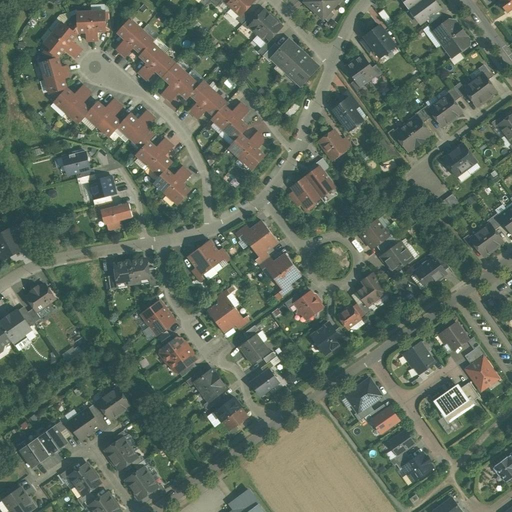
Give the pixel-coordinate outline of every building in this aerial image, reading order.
[(238,0),(231,8),(240,16),(245,11),(254,0),(238,0)] [(307,0),(306,1),(305,2),(314,10),(323,0),(307,0)] [(338,0),(323,0),(314,10),(323,18),(330,11),(339,1),(338,0)] [(402,0),(410,9),(422,0),(402,0)] [(432,0),(422,0),(410,9),(420,24),(426,20),(438,11),(440,9),(432,0)] [(511,0),(502,0),(499,3),(507,13),(511,9),(511,0)] [(255,20),(249,27),(250,27),(258,35),(273,18),(265,10),(255,20)] [(392,22),(383,10),(378,14),(387,26),(392,22)] [(245,11),(240,16),(236,19),(243,25),(251,16),(245,11)] [(334,15),(330,11),(323,18),(328,22),(334,15)] [(438,11),(426,20),(430,24),(442,15),(438,11)] [(91,12),(77,13),(77,16),(78,32),(86,32),(87,41),(92,41),(92,34),(91,12)] [(105,12),(91,12),(92,34),(98,34),(98,31),(106,31),(105,12)] [(430,24),(427,26),(432,33),(433,32),(447,22),(442,15),(430,24)] [(251,16),(243,25),(247,30),(250,27),(249,27),(255,20),(251,16)] [(273,18),(258,35),(266,43),(267,43),(271,39),(282,26),(273,18)] [(72,19),(66,26),(70,29),(71,27),(78,33),(78,32),(72,19)] [(130,19),(118,33),(125,40),(123,42),(127,46),(142,30),(130,19)] [(453,22),(447,21),(447,22),(433,32),(442,45),(462,30),(457,25),(454,21),(453,22)] [(62,23),(53,34),(73,50),(77,45),(72,41),(78,33),(71,27),(70,29),(66,26),(62,23)] [(380,26),(365,37),(375,51),(379,57),(394,45),(380,26)] [(142,30),(127,46),(132,50),(134,47),(141,54),(152,43),(154,41),(142,30)] [(462,30),(442,45),(452,57),(452,58),(459,52),(467,47),(467,41),(468,41),(465,37),(466,36),(462,30)] [(73,50),(53,34),(44,45),(48,48),(52,51),(51,52),(58,58),(64,50),(69,54),(73,50)] [(375,51),(365,38),(359,41),(369,55),(375,51)] [(271,39),(267,43),(266,43),(258,52),(263,56),(275,43),(271,39)] [(127,46),(123,42),(116,49),(121,53),(127,46)] [(291,46),(287,42),(281,49),(272,58),(273,59),(287,72),(303,54),(294,46),(291,46)] [(141,54),(140,56),(147,63),(145,65),(149,69),(164,54),(152,43),(141,54)] [(281,49),(275,43),(263,56),(269,63),(273,59),(272,58),(281,49)] [(83,50),(77,45),(73,50),(79,54),(83,50)] [(127,46),(121,53),(125,57),(132,50),(127,46)] [(48,48),(43,55),(58,58),(51,52),(52,51),(48,48)] [(79,54),(73,50),(69,54),(75,59),(79,54)] [(459,52),(452,58),(452,57),(449,59),(454,66),(464,59),(459,52)] [(175,64),(164,54),(149,69),(154,73),(156,71),(163,78),(175,64)] [(303,54),(287,72),(301,85),(316,69),(312,65),(312,63),(303,54)] [(43,55),(42,55),(41,63),(58,58),(43,55)] [(371,68),(362,55),(354,61),(368,81),(376,75),(371,68)] [(58,58),(41,63),(45,78),(68,72),(67,66),(61,68),(58,58)] [(368,81),(354,61),(346,67),(355,80),(360,87),(361,86),(368,81)] [(175,64),(163,78),(171,85),(169,87),(173,91),(187,75),(175,64)] [(145,65),(138,73),(143,77),(149,69),(145,65)] [(376,65),(371,68),(376,75),(378,78),(383,74),(376,65)] [(492,77),(483,65),(478,69),(482,74),(483,74),(487,80),(492,77)] [(149,69),(143,77),(147,81),(154,73),(149,69)] [(68,72),(45,78),(49,94),(67,89),(64,79),(70,77),(68,72)] [(482,74),(473,81),(486,99),(496,92),(487,80),(483,74),(482,74)] [(187,75),(173,91),(177,95),(179,92),(187,99),(191,95),(199,86),(187,75)] [(360,87),(355,80),(351,84),(358,93),(363,89),(361,86),(360,87)] [(464,88),(463,88),(467,93),(477,106),(486,99),(473,81),(464,88)] [(199,86),(191,95),(198,102),(197,103),(201,107),(215,93),(203,82),(199,86)] [(464,88),(460,83),(453,88),(460,97),(467,93),(463,88),(464,88)] [(88,90),(83,86),(76,93),(81,97),(88,90)] [(169,87),(162,94),(166,98),(173,91),(169,87)] [(460,97),(453,88),(446,93),(448,95),(454,102),(460,97)] [(67,89),(49,94),(56,100),(67,89)] [(74,96),(67,89),(56,100),(55,102),(67,113),(81,97),(76,93),(74,96)] [(92,94),(88,90),(81,97),(85,101),(92,94)] [(177,95),(173,91),(166,98),(171,102),(177,95)] [(359,106),(349,91),(343,95),(347,100),(347,99),(354,109),(359,106)] [(215,93),(201,107),(206,111),(207,110),(214,117),(224,106),(226,103),(215,93)] [(454,102),(448,95),(439,102),(452,120),(462,113),(454,102)] [(85,101),(81,97),(67,113),(78,124),(86,116),(91,110),(83,103),(85,101)] [(114,99),(107,108),(111,112),(119,103),(114,99)] [(347,100),(333,110),(348,130),(362,119),(354,109),(347,99),(347,100)] [(107,108),(105,109),(98,102),(91,110),(86,116),(98,126),(111,112),(107,108)] [(297,102),(286,114),(290,118),(301,106),(297,102)] [(429,108),(429,109),(434,115),(442,127),(452,120),(439,102),(429,108)] [(123,107),(119,103),(111,112),(115,116),(123,107)] [(197,103),(189,112),(194,116),(201,107),(197,103)] [(240,103),(234,111),(238,114),(245,107),(240,103)] [(427,105),(420,110),(427,120),(434,115),(429,109),(429,108),(427,105)] [(214,117),(212,119),(224,130),(238,114),(234,111),(232,113),(224,106),(214,117)] [(201,107),(194,116),(198,120),(206,111),(201,107)] [(245,107),(238,114),(242,118),(249,111),(245,107)] [(420,110),(415,114),(417,117),(417,116),(422,124),(427,120),(420,110)] [(147,111),(140,119),(144,122),(151,115),(147,111)] [(115,116),(111,112),(98,126),(109,137),(118,127),(121,124),(114,117),(115,116)] [(138,121),(130,114),(121,124),(118,127),(130,138),(144,122),(140,119),(138,121)] [(238,114),(224,130),(236,141),(241,135),(248,127),(240,121),(242,118),(238,114)] [(151,115),(144,122),(149,126),(155,119),(151,115)] [(511,115),(504,121),(498,126),(505,135),(511,130),(511,115)] [(417,117),(406,125),(420,144),(426,140),(425,139),(431,135),(422,124),(417,116),(417,117)] [(501,116),(491,123),(495,128),(498,126),(504,121),(501,116)] [(144,122),(130,138),(142,149),(149,142),(154,136),(147,129),(149,126),(144,122)] [(395,133),(399,139),(409,152),(414,148),(420,144),(406,125),(395,133)] [(393,129),(387,133),(394,143),(399,139),(395,133),(393,129)] [(333,131),(320,141),(327,151),(326,152),(327,155),(329,157),(331,159),(333,158),(333,159),(346,149),(340,141),(333,131)] [(257,132),(250,140),(254,144),(262,136),(257,132)] [(249,142),(241,135),(236,141),(229,148),(241,159),(254,144),(250,140),(249,142)] [(262,136),(254,144),(258,148),(266,140),(262,136)] [(345,138),(340,141),(346,149),(347,151),(352,147),(345,138)] [(165,139),(157,147),(162,151),(169,143),(165,139)] [(156,148),(149,142),(142,149),(136,155),(148,166),(162,151),(157,147),(156,148)] [(169,143),(162,151),(166,155),(174,146),(169,143)] [(254,144),(241,159),(253,170),(265,156),(257,149),(258,148),(254,144)] [(476,162),(463,144),(453,151),(466,170),(476,162)] [(85,151),(63,157),(68,175),(76,173),(90,170),(90,169),(85,151)] [(162,151),(148,166),(160,176),(166,170),(172,163),(165,156),(166,155),(162,151)] [(466,170),(453,151),(443,159),(457,177),(466,170)] [(187,171),(183,167),(175,175),(179,179),(187,171)] [(90,170),(76,173),(77,179),(95,175),(93,168),(90,169),(90,170)] [(319,168),(306,178),(320,198),(334,188),(319,168)] [(174,176),(166,170),(160,176),(154,183),(166,194),(179,179),(175,175),(174,176)] [(466,170),(457,177),(461,182),(470,175),(466,170)] [(187,171),(179,179),(184,183),(191,175),(187,171)] [(95,175),(77,179),(79,185),(89,183),(89,182),(96,180),(95,175)] [(96,180),(89,182),(89,183),(93,200),(111,195),(116,194),(112,176),(96,180)] [(306,178),(292,187),(294,190),(304,203),(307,207),(320,198),(306,178)] [(179,179),(166,194),(178,204),(190,191),(182,184),(184,183),(179,179)] [(304,203),(294,190),(287,196),(297,208),(304,203)] [(459,204),(452,194),(445,200),(452,209),(459,204)] [(111,195),(93,200),(95,206),(112,201),(111,195)] [(445,200),(438,205),(445,215),(452,209),(445,200)] [(112,201),(95,206),(96,212),(101,211),(114,208),(112,201)] [(114,208),(101,211),(105,224),(121,220),(132,217),(129,204),(114,208)] [(499,216),(499,217),(504,223),(511,234),(511,217),(507,211),(499,216)] [(499,216),(497,214),(492,217),(499,227),(504,223),(499,217),(499,216)] [(389,223),(383,215),(377,220),(389,236),(390,235),(392,234),(387,227),(389,226),(389,223)] [(499,227),(492,217),(487,221),(489,225),(489,224),(494,231),(499,227)] [(121,220),(107,224),(109,231),(123,227),(121,220)] [(377,220),(360,233),(372,249),(376,246),(389,236),(377,220)] [(250,230),(243,235),(251,246),(270,232),(262,221),(250,230)] [(489,225),(480,231),(493,249),(503,242),(494,231),(489,224),(489,225)] [(246,225),(235,233),(239,238),(243,235),(250,230),(246,225)] [(25,240),(17,226),(7,231),(14,245),(25,240)] [(14,245),(7,231),(0,234),(0,256),(2,260),(17,252),(14,245)] [(480,231),(470,238),(483,256),(493,249),(480,231)] [(270,232),(251,246),(259,257),(266,252),(278,243),(270,232)] [(396,243),(390,235),(389,236),(376,246),(380,251),(389,243),(392,246),(396,243)] [(210,240),(199,249),(213,268),(224,260),(218,252),(210,240)] [(227,240),(221,245),(224,249),(230,244),(227,240)] [(383,255),(381,257),(393,273),(413,258),(401,242),(397,245),(383,255)] [(389,243),(380,251),(383,255),(397,245),(396,243),(392,246),(389,243)] [(231,259),(223,248),(218,252),(224,260),(226,263),(231,259)] [(213,268),(199,249),(188,257),(196,268),(202,276),(213,268)] [(259,257),(255,260),(259,265),(270,257),(266,252),(259,257)] [(274,262),(266,268),(274,279),(293,265),(285,254),(274,262)] [(449,267),(439,254),(434,257),(444,271),(449,267)] [(270,257),(259,265),(262,270),(266,268),(274,262),(270,257)] [(444,271),(434,257),(415,272),(427,288),(446,273),(444,271)] [(143,259),(130,261),(134,284),(142,283),(141,280),(149,279),(148,270),(146,259),(143,260),(143,259)] [(130,261),(118,263),(118,264),(114,264),(116,275),(117,284),(118,284),(126,283),(126,286),(134,284),(130,261)] [(293,265),(274,279),(282,290),(290,284),(301,276),(293,265)] [(196,268),(191,272),(200,283),(204,279),(202,276),(196,268)] [(156,269),(148,270),(149,279),(150,288),(159,286),(156,269)] [(372,273),(361,281),(365,286),(356,292),(363,302),(367,307),(367,306),(386,293),(372,273)] [(116,275),(108,276),(111,290),(119,289),(118,284),(117,284),(116,275)] [(39,288),(38,287),(31,291),(33,293),(27,297),(34,308),(37,312),(46,306),(55,299),(45,284),(39,288)] [(282,290),(279,293),(283,297),(294,289),(290,284),(282,290)] [(226,289),(215,298),(219,303),(227,297),(230,294),(226,289)] [(299,300),(295,304),(298,308),(297,314),(303,315),(311,316),(317,317),(318,311),(323,308),(311,292),(299,300)] [(296,295),(285,303),(289,309),(295,304),(299,300),(296,295)] [(219,303),(208,311),(216,322),(235,308),(227,297),(219,303)] [(152,300),(142,307),(146,312),(156,304),(152,300)] [(146,312),(141,315),(149,326),(169,312),(160,301),(146,312)] [(367,307),(363,302),(358,305),(365,315),(371,311),(367,306),(367,307)] [(365,315),(357,304),(352,307),(360,318),(365,315)] [(46,306),(37,312),(42,318),(50,313),(50,311),(46,306)] [(351,306),(338,316),(348,329),(361,319),(360,318),(352,307),(351,306)] [(28,312),(25,308),(19,313),(30,327),(36,323),(28,312)] [(34,308),(28,312),(35,323),(42,318),(37,312),(34,308)] [(235,308),(216,322),(224,333),(235,325),(243,319),(235,308)] [(19,313),(17,310),(10,315),(10,314),(3,319),(4,320),(0,322),(0,324),(11,340),(15,346),(28,338),(25,334),(31,330),(19,313)] [(169,312),(149,326),(157,336),(176,322),(169,312)] [(243,319),(235,325),(239,330),(250,321),(246,317),(243,319)] [(329,323),(313,335),(318,340),(316,344),(320,349),(324,349),(326,351),(329,352),(342,342),(343,342),(335,331),(329,323)] [(11,340),(0,324),(0,351),(3,350),(3,346),(11,340)] [(468,339),(456,324),(442,334),(439,336),(444,344),(448,341),(453,349),(468,339)] [(255,326),(243,334),(247,339),(258,330),(255,326)] [(349,340),(339,328),(335,331),(343,342),(342,342),(344,344),(349,340)] [(167,331),(158,338),(161,342),(170,336),(167,331)] [(161,342),(161,343),(165,347),(176,339),(173,334),(161,342)] [(256,334),(239,347),(246,356),(263,343),(256,334)] [(474,338),(469,341),(474,349),(479,346),(474,338)] [(165,347),(160,351),(160,354),(167,363),(169,362),(168,362),(186,349),(184,346),(185,344),(182,340),(176,339),(165,347)] [(432,350),(425,340),(420,343),(427,353),(432,350)] [(263,343),(246,356),(252,365),(269,352),(263,343)] [(420,343),(405,354),(410,360),(408,361),(413,368),(415,367),(419,373),(434,363),(427,353),(420,343)] [(474,349),(465,356),(471,366),(483,358),(487,356),(479,346),(474,349)] [(186,349),(168,362),(169,362),(175,371),(179,372),(193,361),(196,359),(188,348),(186,349)] [(273,352),(263,359),(267,364),(270,361),(276,357),(273,352)] [(471,366),(467,369),(481,390),(497,378),(483,358),(471,366)] [(193,361),(179,372),(182,377),(196,366),(193,361)] [(267,364),(261,368),(264,373),(269,370),(274,366),(270,361),(267,364)] [(204,375),(195,382),(195,383),(202,392),(219,379),(212,369),(204,375)] [(264,373),(251,383),(261,396),(278,383),(269,370),(264,373)] [(200,371),(186,381),(190,386),(195,383),(195,382),(204,375),(200,371)] [(219,379),(202,392),(209,401),(209,402),(218,395),(227,389),(219,379)] [(369,379),(346,396),(358,412),(358,413),(369,405),(382,396),(369,379)] [(479,398),(469,383),(463,386),(473,401),(474,401),(479,398)] [(467,400),(445,416),(436,402),(442,397),(440,395),(432,401),(443,417),(451,412),(456,419),(476,404),(474,401),(473,401),(463,386),(460,389),(467,400)] [(460,389),(458,387),(442,397),(436,402),(445,416),(467,400),(460,389)] [(130,406),(117,388),(108,395),(121,413),(130,406)] [(284,391),(275,398),(278,403),(288,396),(284,391)] [(121,413),(108,395),(98,401),(105,411),(111,420),(121,413)] [(218,395),(209,402),(209,401),(204,405),(207,410),(215,405),(222,400),(218,395)] [(222,400),(215,405),(218,410),(230,401),(226,396),(222,400)] [(230,401),(218,410),(216,410),(214,411),(214,414),(216,416),(217,416),(222,422),(223,421),(241,408),(242,408),(235,398),(230,401)] [(105,411),(98,401),(93,405),(100,415),(105,411)] [(93,405),(88,408),(95,418),(100,415),(93,405)] [(369,405),(358,413),(358,412),(354,415),(359,421),(370,414),(374,411),(369,405)] [(374,419),(387,410),(383,405),(374,411),(370,414),(374,419)] [(88,408),(78,415),(91,434),(101,427),(95,418),(88,408)] [(241,408),(223,421),(230,431),(237,426),(248,418),(241,408)] [(374,419),(373,419),(383,433),(399,421),(390,408),(387,410),(374,419)] [(140,410),(131,417),(134,422),(144,415),(140,410)] [(78,415),(68,422),(75,432),(81,441),(91,434),(78,415)] [(216,416),(208,421),(214,428),(222,422),(217,416),(216,416)] [(75,432),(68,422),(63,426),(70,435),(75,432)] [(68,443),(56,426),(47,432),(59,449),(68,443)] [(230,431),(227,433),(231,438),(240,431),(237,426),(230,431)] [(123,431),(114,437),(117,442),(124,438),(127,435),(123,431)] [(406,431),(388,443),(397,456),(404,451),(415,444),(406,431)] [(59,449),(47,432),(38,438),(50,455),(59,449)] [(50,455),(38,438),(29,445),(41,462),(50,455)] [(131,448),(124,438),(117,442),(105,451),(112,460),(131,448)] [(41,462),(29,445),(20,451),(26,460),(32,468),(41,462)] [(131,448),(112,460),(119,470),(131,462),(137,457),(131,448)] [(19,450),(14,453),(21,463),(26,460),(20,451),(19,450)] [(397,456),(390,461),(394,466),(396,464),(408,456),(404,451),(397,456)] [(425,457),(422,453),(414,459),(402,467),(402,468),(412,482),(433,468),(430,463),(431,462),(427,456),(425,457)] [(507,456),(494,466),(501,476),(506,482),(511,477),(511,453),(507,457),(507,456)] [(408,456),(396,464),(400,470),(402,468),(402,467),(414,459),(410,454),(408,456)] [(137,457),(131,462),(134,467),(144,460),(141,455),(137,457)] [(144,460),(134,467),(138,472),(144,467),(148,465),(144,460)] [(94,473),(87,463),(75,472),(69,476),(69,477),(76,486),(94,473)] [(72,467),(60,475),(64,480),(69,477),(69,476),(75,472),(72,467)] [(151,477),(144,467),(138,472),(126,480),(126,482),(128,485),(129,485),(133,490),(151,477)] [(501,476),(494,467),(493,468),(499,477),(501,476)] [(94,473),(76,486),(83,496),(89,491),(101,483),(94,473)] [(151,477),(133,490),(136,495),(136,497),(138,500),(140,500),(152,491),(158,487),(158,486),(151,477)] [(158,487),(152,491),(155,496),(165,489),(161,484),(158,486),(158,487)] [(13,493),(3,500),(10,510),(28,497),(21,488),(13,493)] [(9,489),(0,495),(0,502),(3,500),(13,493),(9,489)] [(83,496),(77,500),(81,505),(93,496),(89,491),(83,496)] [(262,511),(259,506),(260,505),(249,491),(246,493),(245,492),(238,498),(235,501),(239,507),(232,511),(262,511)] [(96,501),(90,506),(94,511),(101,511),(115,503),(108,493),(96,501)] [(416,495),(409,499),(412,503),(419,499),(416,495)] [(93,496),(81,505),(84,509),(90,506),(96,501),(93,496)] [(28,497),(10,510),(10,511),(28,511),(35,507),(28,497)] [(462,511),(452,498),(433,511),(462,511)] [(121,511),(115,503),(101,511),(121,511)]
